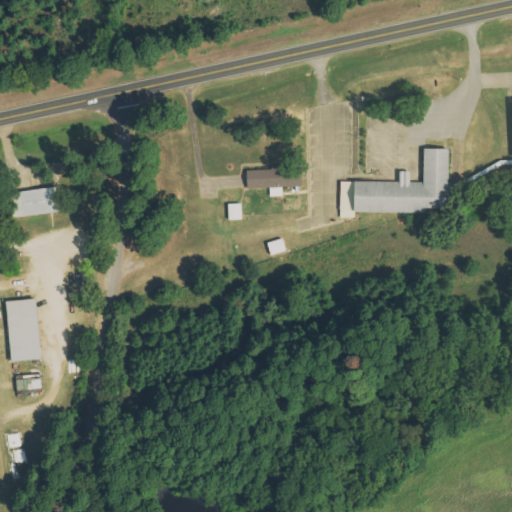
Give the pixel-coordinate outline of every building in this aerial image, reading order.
[(444,148),(418,148),(417,182),(404,182),(404,171),(394,171),(394,182),(346,181),(345,211),(442,213),(444,148)] [(249,189),(271,188),(271,196),(284,196),(284,187),(305,187),(304,166),(273,167),(273,169),(249,170),(249,189)] [(64,211),(60,186),(16,193),(20,218),(64,211)] [(243,203),(230,204),(231,220),(244,219),(243,203)] [(288,251),(285,238),(268,243),(272,256),(288,251)] [(15,362),(46,359),(39,299),(8,302),(15,362)] [(19,393),(44,392),(43,376),(19,377),(19,393)]
